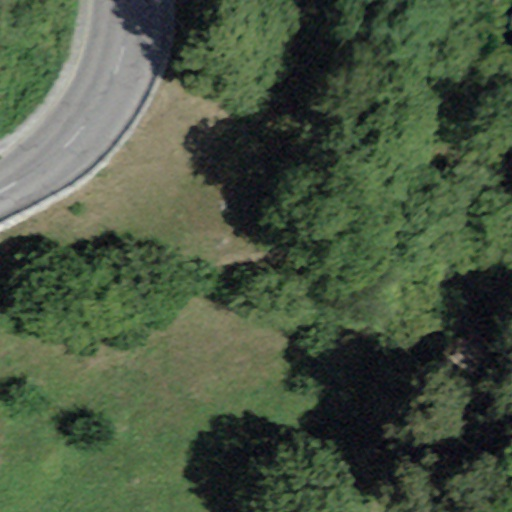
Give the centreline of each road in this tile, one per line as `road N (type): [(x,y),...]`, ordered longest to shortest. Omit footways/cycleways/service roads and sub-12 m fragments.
road 1 (track): [(308,511),(440,407),(473,353),(511,189)]
road 2 (tertiary): [(0,194),(68,146),(105,99),(131,0)]
road 3 (track): [(511,137),(506,0)]
